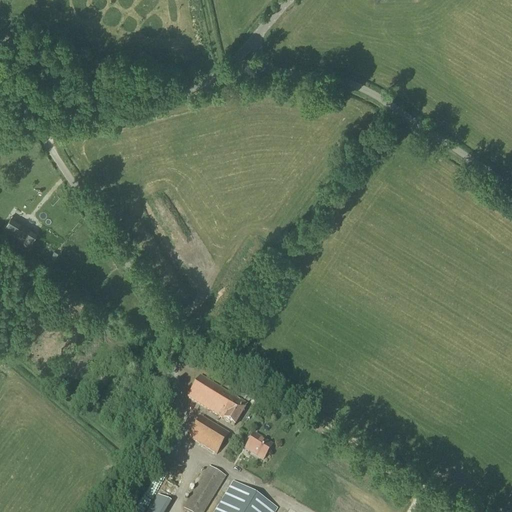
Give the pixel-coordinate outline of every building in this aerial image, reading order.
[(234,426),(246,405),(199,377),(187,398),(234,426)] [(216,456),(228,435),(200,418),(187,439),(216,456)] [(263,461),(271,447),(253,435),(244,450),(263,461)] [(185,511),(204,511),(225,478),(207,467),(182,509),(185,511)] [(274,511),(276,509),(232,482),(213,511),(274,511)] [(165,511),(170,504),(156,496),(146,511),(165,511)]
